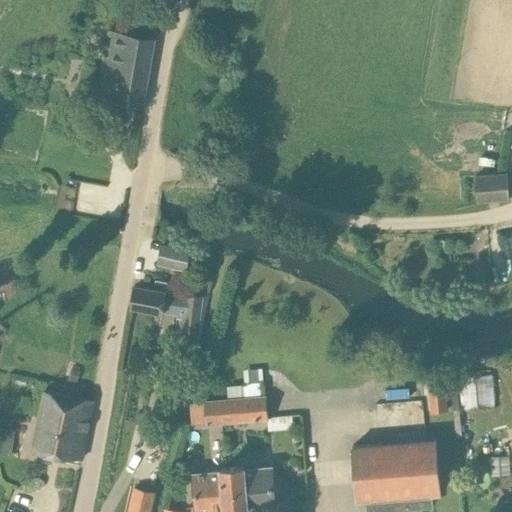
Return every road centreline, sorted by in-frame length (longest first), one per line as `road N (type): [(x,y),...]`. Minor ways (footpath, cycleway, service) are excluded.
road 1 (residential): [(511,212),(352,221),(144,169)]
road 2 (unclassified): [(82,511),(144,169)]
road 3 (unclassified): [(144,169),(172,0)]
